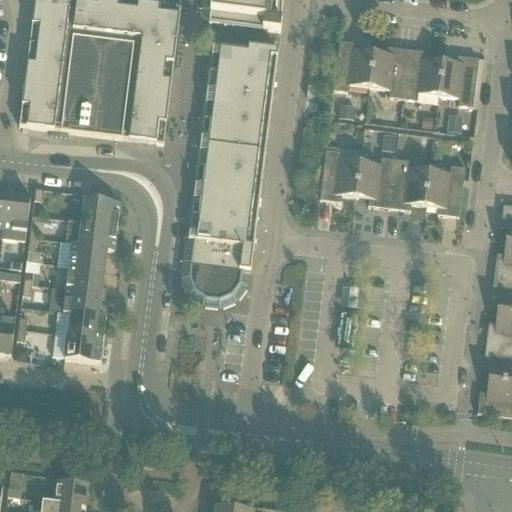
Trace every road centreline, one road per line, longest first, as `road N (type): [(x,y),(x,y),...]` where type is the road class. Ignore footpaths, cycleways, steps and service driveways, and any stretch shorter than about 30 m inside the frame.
road 1 (tertiary): [(147,384),(165,189),(123,166),(62,168)]
road 2 (tertiary): [(62,168),(132,189),(144,206),(129,383)]
road 3 (residential): [(279,245),(272,198),(296,0)]
road 4 (residential): [(506,20),(310,0)]
road 5 (residential): [(244,427),(264,275),(279,245)]
road 6 (residential): [(279,245),(464,266)]
road 7 (tertiary): [(486,466),(322,444)]
road 8 (residential): [(506,20),(487,182)]
road 9 (tertiary): [(129,383),(133,418),(144,430),(242,447)]
road 10 (residential): [(464,266),(444,400)]
road 11 (residential): [(0,375),(129,383)]
